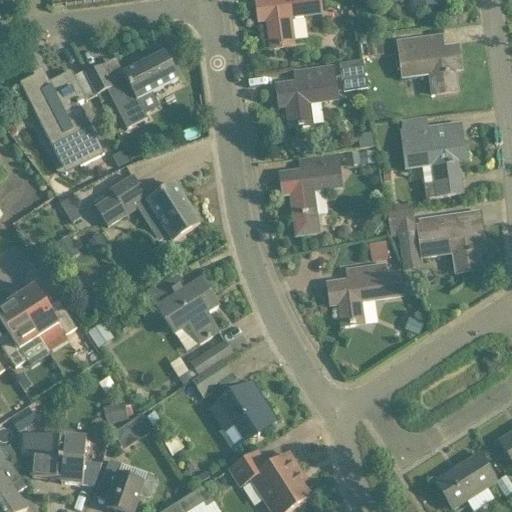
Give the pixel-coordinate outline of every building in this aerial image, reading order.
[(322,17),(319,0),(272,0),(258,2),(261,23),(268,22),(271,50),(294,47),(291,21),(322,17)] [(410,0),(411,9),(437,5),(436,0),(410,0)] [(365,39),(367,58),(384,56),(381,37),(365,39)] [(457,49),(437,52),(419,54),(417,42),(397,44),(402,83),(429,79),(431,97),(457,93),(454,74),(460,73),(457,49)] [(122,75),(126,82),(113,88),(102,68),(86,76),(98,98),(107,93),(128,132),(148,122),(138,103),(180,81),(165,53),(139,66),(137,63),(136,63),(138,67),(122,75)] [(363,63),(339,67),(341,84),(356,81),(358,92),(367,91),(363,63)] [(339,104),(335,70),(315,72),(317,83),(278,88),(281,109),(288,108),(291,130),(323,125),(321,106),(339,104)] [(78,106),(86,102),(74,79),(71,73),(49,84),(42,71),(41,71),(44,77),(37,81),(34,75),(33,75),(34,78),(20,85),(29,103),(62,167),(77,160),(81,168),(104,156),(78,106)] [(87,104),(98,98),(86,76),(85,74),(74,79),(86,102),(87,104)] [(464,163),(461,139),(439,142),(438,128),(429,129),(427,119),(402,122),(403,131),(399,132),(405,172),(432,168),(435,185),(425,186),(427,201),(456,197),(455,184),(461,184),(458,164),(464,163)] [(124,153),(113,159),(119,170),(130,164),(124,153)] [(376,153),(345,157),(346,167),(377,163),(376,153)] [(316,196),(325,195),(344,192),(340,158),(320,161),(321,171),(282,176),(285,197),(292,196),(297,238),(322,235),(316,196)] [(128,218),(125,214),(147,199),(133,178),(104,197),(107,202),(95,210),(109,231),(128,218)] [(175,186),(158,196),(148,203),(173,244),(201,226),(185,202),(189,200),(188,199),(184,201),(175,186)] [(61,206),(72,225),(81,220),(69,201),(61,206)] [(386,216),(389,239),(395,239),(395,237),(398,236),(402,264),(419,262),(413,212),(386,216)] [(372,235),(381,223),(372,216),(363,228),(372,235)] [(459,230),(457,216),(416,222),(421,262),(455,258),(457,275),(481,271),(478,252),(484,251),(481,227),(459,230)] [(55,246),(63,258),(77,249),(69,237),(55,246)] [(369,246),(371,264),(389,262),(387,244),(369,246)] [(387,277),(386,268),(367,271),(368,281),(329,286),(332,307),(339,306),(342,328),(350,327),(350,328),(355,327),(355,326),(363,325),(361,306),(404,300),(401,275),(387,277)] [(177,276),(160,286),(148,294),(187,355),(219,334),(208,317),(219,310),(202,283),(187,292),(177,276)] [(14,300),(37,337),(57,324),(66,338),(77,331),(63,310),(53,317),(35,290),(29,294),(27,291),(14,300)] [(37,337),(14,300),(0,308),(2,311),(0,312),(0,322),(13,342),(2,349),(16,371),(26,364),(22,357),(42,345),(37,337)] [(424,325),(409,320),(405,333),(419,338),(424,325)] [(88,335),(96,347),(112,336),(104,324),(88,335)] [(225,344),(208,355),(191,366),(198,378),(216,367),(233,356),(225,344)] [(232,377),(224,364),(193,384),(204,402),(215,395),(212,390),(232,377)] [(190,374),(179,380),(184,388),(195,381),(190,374)] [(276,423),(252,386),(210,413),(225,437),(234,431),(244,446),(260,435),(259,434),(276,423)] [(108,427),(129,422),(128,419),(133,418),(131,407),(125,408),(125,405),(104,409),(108,427)] [(29,409),(10,421),(18,434),(37,423),(29,409)] [(139,419),(131,424),(142,441),(150,436),(139,419)] [(21,459),(34,461),(33,480),(58,482),(58,481),(62,481),(65,441),(24,436),(21,459)] [(511,436),(500,444),(511,463),(511,436)] [(61,485),(94,488),(102,466),(85,463),(88,441),(65,438),(65,441),(62,481),(61,485)] [(27,511),(5,477),(15,471),(1,448),(0,449),(0,511),(27,511)] [(289,457),(272,468),(269,470),(259,454),(228,473),(240,491),(250,485),(268,511),(292,511),(311,500),(294,475),(299,472),(289,457)] [(487,490),(497,484),(480,457),(436,485),(453,511),(467,503),(472,511),(478,511),(494,502),(487,490)] [(110,463),(102,487),(112,490),(106,509),(114,511),(134,511),(139,499),(147,502),(152,500),(158,483),(156,479),(135,471),(131,481),(119,476),(122,468),(110,463)] [(210,480),(206,474),(196,480),(199,486),(210,480)] [(175,508),(177,511),(192,511),(204,505),(207,509),(214,505),(205,489),(175,508)]
